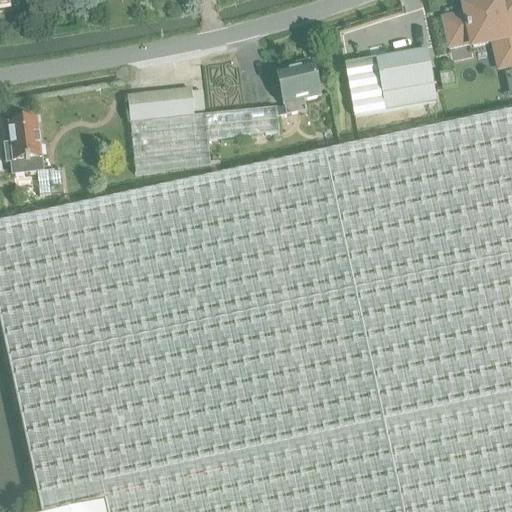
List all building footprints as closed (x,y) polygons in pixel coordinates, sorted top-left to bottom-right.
[(10,0),(0,0),(0,9),(12,7),(10,0)] [(466,18),(445,23),(450,48),(471,43),(473,49),(498,44),(501,46),(506,69),(511,67),(511,7),(500,10),(499,3),(464,10),(466,18)] [(376,63),(345,69),(354,119),(436,104),(427,52),(376,62),(376,63)] [(284,110),(276,111),(277,120),(286,117),(306,112),(303,103),(320,98),(312,67),(310,68),(309,64),(295,67),(296,71),(276,76),(284,110)] [(442,88),(444,88),(455,87),(453,76),(440,78),(442,88)] [(127,100),(130,126),(193,119),(193,115),(191,97),(191,96),(191,92),(127,100)] [(203,95),(191,96),(191,97),(193,115),(205,114),(203,95)] [(246,115),(193,119),(130,126),(135,178),(212,170),(209,142),(278,135),(277,120),(276,111),(263,113),(246,115)] [(0,227),(0,322),(41,511),(74,511),(104,506),(105,511),(511,511),(511,116),(325,157),(0,227)] [(12,176),(42,173),(36,124),(33,125),(30,120),(23,121),(20,126),(9,128),(11,147),(5,148),(7,166),(11,165),(12,176)] [(425,121),(414,124),(416,133),(427,131),(425,121)] [(60,172),(36,175),(39,199),(63,196),(60,172)]
